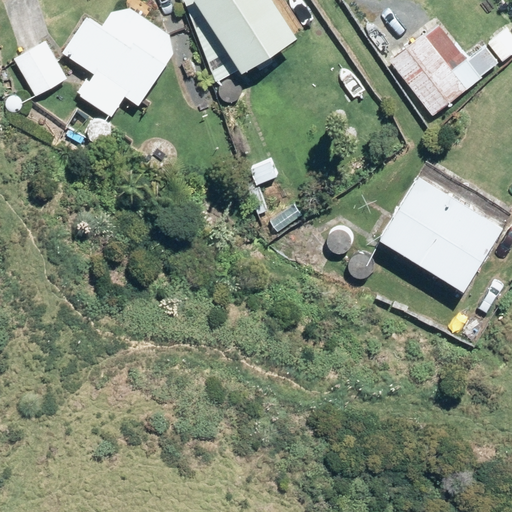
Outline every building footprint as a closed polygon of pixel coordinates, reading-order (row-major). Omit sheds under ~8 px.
[(296,39),(270,0),(188,0),(185,2),(217,83),(239,68),(242,74),(296,39)] [(61,53),(94,74),(79,96),(110,117),(150,60),(129,45),(135,34),(111,17),(104,28),(87,16),(61,53)] [(391,59),(433,115),(482,78),(480,75),(496,63),(484,47),(452,70),(450,67),(462,58),(439,26),(425,36),(423,34),(391,59)] [(511,43),(505,35),(493,45),(504,57),(511,49),(511,43)] [(14,60),(35,96),(67,78),(46,41),(14,60)] [(270,160),(251,169),(258,185),(278,175),(270,160)] [(378,239),(463,292),(502,229),(418,176),(378,239)] [(266,217),(275,233),(307,215),(298,199),(266,217)] [(332,253),(319,272),(339,285),(348,271),(344,268),(347,263),(332,253)] [(452,332),(466,342),(472,333),(457,324),(452,332)]
